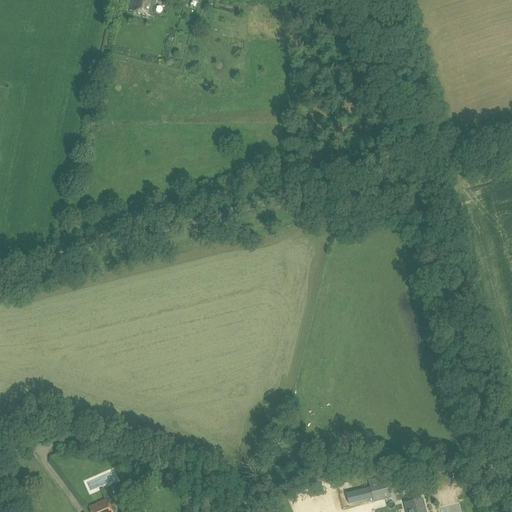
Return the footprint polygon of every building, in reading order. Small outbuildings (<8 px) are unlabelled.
[(156,0),(129,0),(128,11),(152,16),(156,0)] [(373,498),(373,500),(374,502),(391,498),(387,478),(369,482),(370,487),(371,488),(372,496),(373,498)] [(370,487),(346,493),(349,504),(373,498),(372,496),(371,488),(370,487)] [(88,506),(90,511),(113,511),(107,498),(88,506)] [(425,511),(422,499),(405,503),(407,511),(425,511)]
